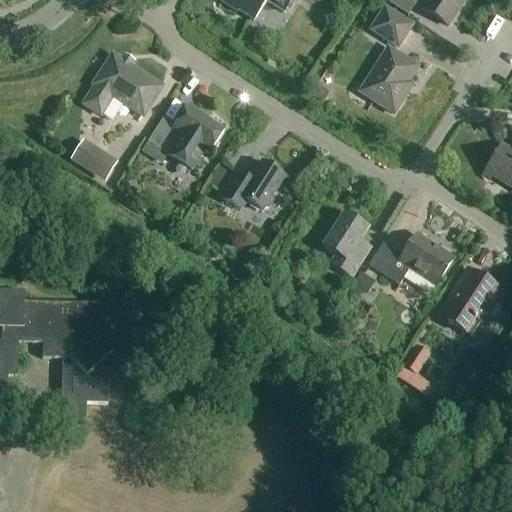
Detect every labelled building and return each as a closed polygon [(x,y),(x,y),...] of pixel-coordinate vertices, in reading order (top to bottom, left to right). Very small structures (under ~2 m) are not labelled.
[(294,0),(223,0),(221,4),(237,14),(238,12),(254,22),(266,3),(285,16),(294,0)] [(408,20),(416,8),(404,0),(383,0),(382,3),(408,20)] [(448,28),(466,0),(427,0),(421,11),(448,28)] [(334,1),(319,24),(331,31),(345,9),(334,1)] [(398,53),(414,29),(385,10),(369,34),(398,53)] [(394,116),(413,87),(408,84),(417,69),(388,51),(360,95),(394,116)] [(143,118),(161,90),(112,59),(94,87),(96,88),(85,106),(100,116),(112,98),(143,118)] [(321,106),(329,96),(319,89),(311,99),(321,106)] [(148,144),(169,157),(192,172),(204,153),(209,156),(224,132),(201,118),(202,116),(188,107),(175,128),(163,120),(148,144)] [(109,153),(129,161),(144,128),(124,120),(109,153)] [(83,144),(70,164),(79,170),(91,149),(83,144)] [(511,155),(502,149),(483,178),(489,181),(492,177),(511,189),(511,155)] [(273,198),(285,179),(262,163),(251,180),(247,181),(238,175),(221,200),(241,212),(247,203),(263,214),(264,211),(268,210),(274,202),(273,198)] [(217,170),(208,183),(216,188),(225,175),(217,170)] [(350,280),(364,259),(354,252),(367,231),(344,216),(323,250),(336,258),(330,267),(350,280)] [(201,227),(190,234),(197,244),(207,237),(201,227)] [(383,246),(369,268),(399,288),(404,281),(426,295),(432,294),(436,287),(436,288),(453,262),(416,239),(403,259),(383,246)] [(472,344),(483,327),(503,295),(467,271),(435,320),(472,344)] [(366,299),(375,284),(361,276),(353,291),(366,299)] [(114,352),(99,338),(100,307),(48,305),(24,305),(24,296),(0,294),(0,412),(5,413),(6,379),(16,379),(17,345),(29,346),(43,346),(43,363),(61,364),(60,404),(49,403),(48,428),(84,429),(85,404),(106,405),(107,381),(71,380),(72,365),(87,380),(114,352)] [(411,388),(429,359),(415,350),(397,379),(411,388)]
